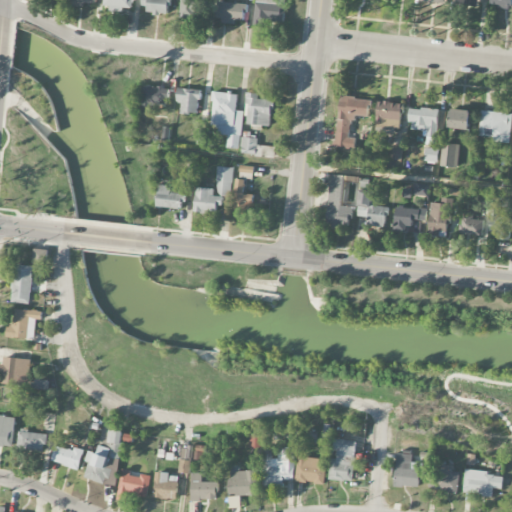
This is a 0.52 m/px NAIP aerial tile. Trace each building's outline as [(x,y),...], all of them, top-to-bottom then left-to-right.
[(104,0),(104,9),(124,10),(124,8),(134,9),(134,0),(104,0)] [(169,15),(170,0),(144,0),(143,14),(169,15)] [(284,24),(285,0),(255,0),(255,23),(284,24)] [(511,8),(511,0),(492,0),(492,8),(511,8)] [(181,18),(200,18),(200,1),(181,1),(181,18)] [(244,21),(246,5),(218,1),(216,21),(236,24),(236,20),(244,21)] [(143,113),(150,113),(151,105),(168,105),(168,87),(143,87),(143,113)] [(200,90),(178,89),(177,103),(182,104),(181,114),(199,114),(200,90)] [(238,95),(214,92),(211,125),(218,126),(217,135),(228,136),(227,148),(240,149),(244,112),(236,111),(238,95)] [(274,101),(258,99),(259,95),(248,93),(245,125),(271,127),(274,101)] [(351,138),(352,116),(371,117),(372,99),(339,97),(336,148),(355,149),(356,139),(351,138)] [(401,102),(378,102),(379,133),(402,132),(401,102)] [(410,108),(409,130),(423,131),(423,137),(437,138),(438,110),(410,108)] [(470,131),(471,111),(450,110),(449,131),(470,131)] [(509,144),(511,124),(511,114),(482,110),(479,135),(494,137),(493,142),(509,144)] [(258,138),(242,138),(241,156),(274,157),(275,147),(258,146),(258,138)] [(440,166),(457,169),(460,146),(443,143),(440,166)] [(439,150),(426,148),(425,162),(437,163),(439,150)] [(390,159),(401,160),(402,151),(392,150),(390,159)] [(232,197),(233,168),(218,168),(217,196),(232,197)] [(357,177),(331,175),(326,227),(352,229),(357,177)] [(232,216),(252,217),(254,195),(244,195),(245,180),(235,180),(232,216)] [(428,185),(414,184),(412,195),(427,196),(428,185)] [(157,208),(183,210),(184,195),(170,193),(170,186),(159,185),(157,208)] [(195,213),(220,213),(221,197),(213,197),(214,189),(195,188),(195,213)] [(379,192),(359,191),(358,217),(368,217),(368,227),(386,228),(387,207),(378,207),(379,192)] [(511,199),(499,199),(498,212),(502,212),(502,209),(511,209),(511,199)] [(450,202),(430,202),(429,237),(450,237),(450,202)] [(409,220),(426,221),(427,209),(396,207),(394,232),(409,233),(409,220)] [(483,236),(483,220),(473,220),(473,213),(462,213),(461,235),(483,236)] [(511,218),(490,218),(490,234),(499,234),(499,240),(510,241),(511,218)] [(34,265),(47,266),(48,250),(34,250),(34,265)] [(31,304),(33,266),(14,265),(12,303),(31,304)] [(6,338),(35,340),(36,321),(42,321),(43,312),(15,310),(14,327),(7,327),(6,338)] [(1,385),(29,386),(30,359),(2,358),(1,375),(2,375),(1,385)] [(15,417),(0,416),(0,446),(13,447),(15,417)] [(123,432),(109,431),(107,447),(98,446),(97,453),(89,452),(85,481),(116,485),(119,462),(120,462),(123,432)] [(46,433),(19,432),(18,451),(45,452),(46,433)] [(330,459),(329,480),(353,482),(356,441),(336,440),(335,459),(330,459)] [(52,463),(79,469),(83,452),(56,446),(52,463)] [(294,481),(294,448),(278,448),(278,460),(264,459),(264,488),(284,488),(284,481),(294,481)] [(188,474),(191,451),(182,450),(178,473),(188,474)] [(421,487),(422,464),(412,464),(413,455),(396,454),(395,487),(421,487)] [(296,483),(325,484),(326,460),(297,459),(296,483)] [(151,478),(130,475),(131,471),(121,470),(118,500),(128,502),(129,495),(148,497),(151,478)] [(228,496),(255,495),(255,471),(227,472),(228,496)] [(458,492),(459,472),(430,471),(429,491),(458,492)] [(503,474),(465,472),(464,495),(493,497),(493,490),(502,490),(503,474)] [(191,501),(217,501),(217,483),(202,483),(202,473),(191,473),(191,501)] [(178,475),(155,474),(154,499),(177,500),(178,475)]
